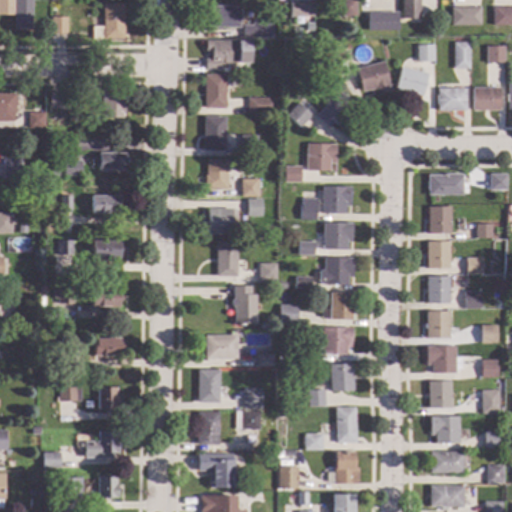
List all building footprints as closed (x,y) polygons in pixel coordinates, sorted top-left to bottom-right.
[(11,0),(11,15),(0,15),(0,0),(11,0)] [(30,0),(30,30),(12,30),(12,0),(30,0)] [(311,0),(311,17),(288,16),(288,0),(311,0)] [(354,16),(336,16),(336,0),(354,1),(354,16)] [(417,0),(417,20),(400,20),(399,0),(417,0)] [(122,40),(90,40),(90,26),(101,26),(101,4),(123,4),(122,40)] [(238,28),(204,27),(204,18),(206,18),(206,7),(238,7),(238,28)] [(477,26),(449,26),(449,8),(477,8),(477,26)] [(511,26),(490,26),(490,8),(511,8),(511,26)] [(396,31),(365,30),(366,14),(396,14),(396,31)] [(64,35),(49,35),(49,17),(65,18),(64,35)] [(272,38),(241,38),(241,26),(252,26),(252,20),(271,21),(272,21),(272,38)] [(248,64),(222,63),(222,65),(219,65),(219,70),(204,69),(204,60),(209,60),(210,51),(204,51),(205,42),(249,43),(248,64)] [(467,70),(452,70),(452,44),(467,44),(467,70)] [(432,62),(415,62),(415,47),(432,46),(432,62)] [(345,60),(331,69),(323,56),(337,47),(345,60)] [(501,48),(502,63),(484,63),(483,48),(501,48)] [(367,66),(381,63),(388,91),(370,95),(369,90),(360,92),(354,69),(357,68),(356,64),(366,62),(367,66)] [(425,75),(420,97),(393,91),(399,69),(425,75)] [(224,109),(202,108),(203,76),(224,76),(224,109)] [(495,88),(496,88),(497,111),(470,112),(470,89),(485,89),(485,82),(495,82),(495,88)] [(451,89),(463,89),(463,112),(435,112),(435,85),(451,85),(451,89)] [(123,119),(100,118),(101,90),(124,91),(123,119)] [(353,107),(335,127),(331,123),(326,128),(313,117),(336,91),(353,107)] [(13,114),(0,113),(0,95),(11,96),(13,96),(13,114)] [(63,109),(48,109),(48,95),(61,95),(63,95),(63,109)] [(273,114),(247,114),(247,99),(273,99),(273,114)] [(309,115),(298,128),(285,116),(296,104),(309,115)] [(43,129),(26,128),(26,114),(42,114),(43,129)] [(223,151),(202,150),(203,118),(223,118),(223,151)] [(255,156),(240,155),(240,136),(256,136),(255,156)] [(332,165),(327,165),(327,172),(304,171),(305,145),(332,145),(332,165)] [(124,170),(97,170),(97,165),(91,165),(91,160),(98,160),(98,154),(124,154),(124,170)] [(83,165),(80,165),(80,176),(63,176),(63,161),(76,161),(76,157),(83,157),(83,165)] [(20,179),(1,179),(1,161),(20,161),(20,179)] [(226,190),(204,189),(205,161),(227,161),(226,190)] [(297,183),(282,183),(282,167),(297,168),(297,183)] [(57,176),(50,176),(51,168),(58,169),(57,176)] [(461,176),(461,196),(426,196),(426,176),(443,176),(444,175),(459,175),(461,176)] [(505,190),(488,190),(488,175),(505,175),(505,190)] [(257,197),(239,197),(240,181),(243,181),(257,181),(257,197)] [(348,207),(343,207),(343,215),(319,214),(320,187),(348,188),(348,207)] [(71,210),(60,210),(60,197),(71,197),(71,210)] [(120,208),(117,208),(117,213),(91,213),(91,197),(120,197),(120,208)] [(260,217),(245,217),(245,200),(261,201),(260,217)] [(314,220),(298,220),(298,200),(314,200),(314,220)] [(449,234),(426,235),(426,208),(449,208),(449,234)] [(232,211),(236,211),(236,227),(232,227),(232,235),(207,235),(207,210),(232,210),(232,211)] [(10,234),(0,234),(0,215),(10,215),(10,234)] [(349,243),(345,243),(345,250),(320,250),(321,224),(350,224),(349,243)] [(490,239),(474,240),(474,225),(490,225),(490,239)] [(71,256),(56,255),(56,242),(71,242),(71,256)] [(118,260),(90,259),(91,242),(119,242),(118,260)] [(235,278),(215,277),(215,243),(235,243),(235,278)] [(311,256),(296,256),(296,243),(311,243),(311,256)] [(448,269),(425,270),(425,243),(447,243),(448,269)] [(350,278),(345,278),(345,286),(321,286),(321,284),(317,284),(318,271),(322,271),(322,259),(350,259),(350,278)] [(481,275),(465,275),(465,260),(481,260),(481,275)] [(274,282),(257,281),(257,264),(275,265),(274,282)] [(448,304),(425,305),(424,277),(448,277),(448,304)] [(309,290),(294,290),(294,278),(309,278),(309,290)] [(49,293),(42,299),(35,290),(42,284),(49,293)] [(475,293),(479,293),(480,309),(463,309),(463,293),(464,293),(464,287),(475,287),(475,293)] [(249,296),(255,296),(254,325),(232,325),(232,307),(230,305),(230,302),(231,300),(232,288),(250,288),(249,296)] [(118,307),(91,307),(91,290),(118,290),(118,307)] [(73,305),(57,304),(57,299),(53,299),(53,291),(73,291),(73,305)] [(350,321),(328,320),(328,319),(320,318),(320,309),(328,309),(329,294),(351,294),(350,321)] [(295,324),(277,324),(277,306),(295,305),(295,324)] [(448,339),(425,339),(425,312),(447,312),(448,339)] [(495,344),(480,344),(479,326),(495,326),(495,344)] [(349,348),(344,348),(344,356),(312,355),(312,339),(321,339),(321,329),(350,329),(349,348)] [(234,361),(203,360),(204,336),(235,337),(234,361)] [(118,357),(93,356),(93,339),(119,339),(118,357)] [(79,354),(59,354),(60,340),(79,341),(79,354)] [(454,358),(461,358),(461,371),(454,371),(454,375),(429,375),(429,367),(425,367),(425,347),(454,347),(454,358)] [(286,362),(277,362),(277,355),(286,354),(286,362)] [(271,367),(255,367),(255,355),(271,355),(271,367)] [(496,379),(480,379),(480,361),(496,361),(496,379)] [(352,391),(329,392),(328,366),(350,365),(352,391)] [(217,388),(224,388),(223,399),(216,399),(216,403),(196,403),(196,371),(218,372),(217,388)] [(449,409),(426,409),(426,382),(449,382),(449,409)] [(78,403),(56,402),(57,387),(79,388),(78,403)] [(116,410),(96,409),(96,389),(116,389),(116,410)] [(259,409),(242,408),(242,391),(259,392),(259,409)] [(322,406),(305,406),(305,392),(322,392),(322,406)] [(497,415),(480,415),(479,392),(497,392),(497,415)] [(353,443),(333,443),(333,409),(354,410),(353,443)] [(301,418),(292,418),(292,410),(301,410),(301,418)] [(216,421),(222,421),(221,441),(215,441),(215,446),(195,446),(195,413),(216,413),(216,421)] [(258,431),(233,430),(234,413),(258,413),(258,431)] [(457,444),(433,444),(433,437),(428,437),(428,417),(457,417),(457,444)] [(38,436),(30,435),(30,427),(38,428),(38,436)] [(115,439),(117,439),(117,455),(111,455),(111,459),(82,459),(82,442),(96,442),(96,432),(115,432),(115,439)] [(500,450),(483,450),(483,433),(499,433),(500,450)] [(320,450),(302,450),(303,435),(320,436),(320,450)] [(58,469),(40,468),(40,453),(58,453),(58,469)] [(462,474),(428,474),(428,453),(461,453),(462,474)] [(352,484),(332,484),(333,454),(352,454),(352,484)] [(230,461),(231,461),(231,488),(208,488),(209,471),(195,471),(196,456),(230,456),(230,461)] [(501,484),(484,485),(484,467),(501,466),(501,484)] [(294,490),(276,490),(276,468),(295,469),(294,490)] [(81,497),(57,497),(57,478),(82,478),(81,497)] [(116,499),(95,499),(95,478),(116,478),(116,499)] [(461,508),(445,508),(445,511),(439,511),(439,508),(428,509),(427,486),(461,486),(461,508)] [(305,506),(296,506),(296,493),(305,493),(305,506)] [(352,511),(330,511),(331,496),(352,496),(352,511)] [(234,511),(198,511),(198,497),(234,498),(234,511)] [(500,511),(482,511),(482,503),(500,503),(500,511)]
